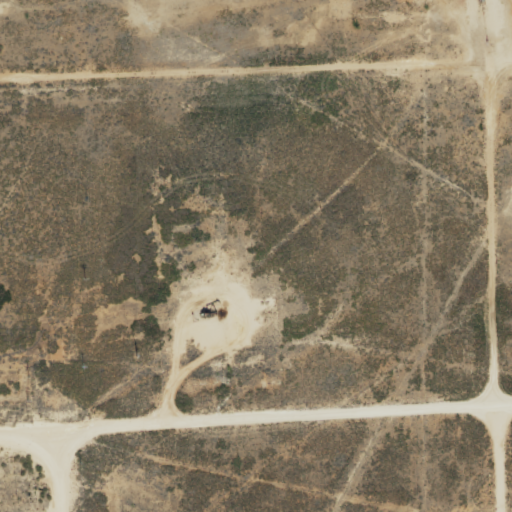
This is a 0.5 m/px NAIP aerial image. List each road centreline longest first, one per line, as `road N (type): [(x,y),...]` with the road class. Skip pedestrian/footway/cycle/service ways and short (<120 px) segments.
road 1 (track): [(511,79),(228,53),(0,81)]
road 2 (track): [(0,430),(61,440),(511,409)]
road 3 (track): [(505,511),(497,79)]
